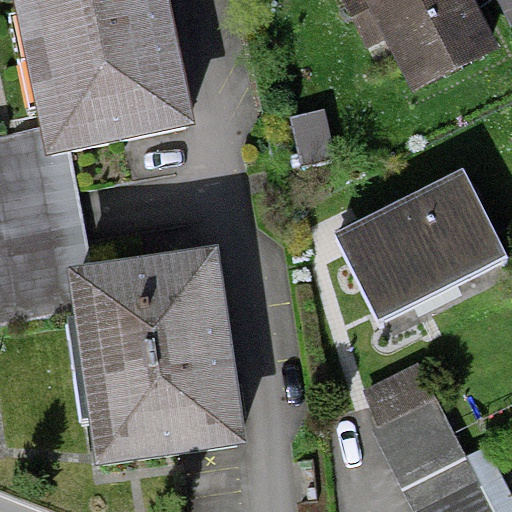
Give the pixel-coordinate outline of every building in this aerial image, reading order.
[(166,0),(7,0),(43,172),(196,141),(166,0)] [(487,53),(460,0),(341,0),(353,23),(379,11),(417,88),(487,53)] [(504,255),(462,171),(336,234),(378,318),(504,255)] [(88,474),(237,452),(207,260),(59,283),(88,474)] [(423,511),(479,484),(421,369),(363,398),(417,511),(423,511)] [(493,511),(479,484),(423,511),(493,511)]
